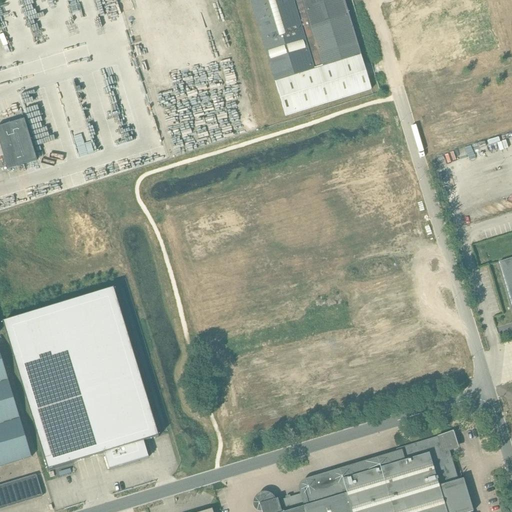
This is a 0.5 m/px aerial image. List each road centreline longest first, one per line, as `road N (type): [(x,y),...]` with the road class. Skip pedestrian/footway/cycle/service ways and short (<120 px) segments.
road 1 (unclassified): [(478,399),(481,365),(372,0)]
road 2 (unclassified): [(101,511),(478,399)]
